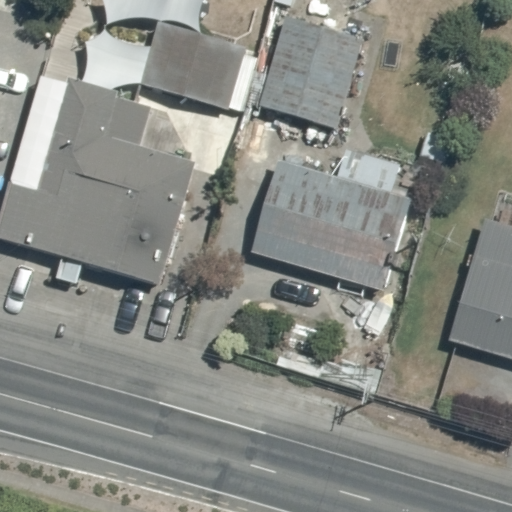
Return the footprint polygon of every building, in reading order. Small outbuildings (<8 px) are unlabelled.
[(205,0),(98,0),(78,73),(228,114),(246,50),(195,36),(205,0)] [(358,45),(280,23),(256,110),(334,132),(358,45)] [(150,109),(67,86),(41,79),(0,224),(0,244),(160,289),(196,160),(140,144),(150,109)] [(397,168),(344,152),(335,183),(275,165),(249,255),(381,293),(408,202),(389,196),(397,168)] [(511,232),(484,224),(447,344),(511,364),(511,232)]
